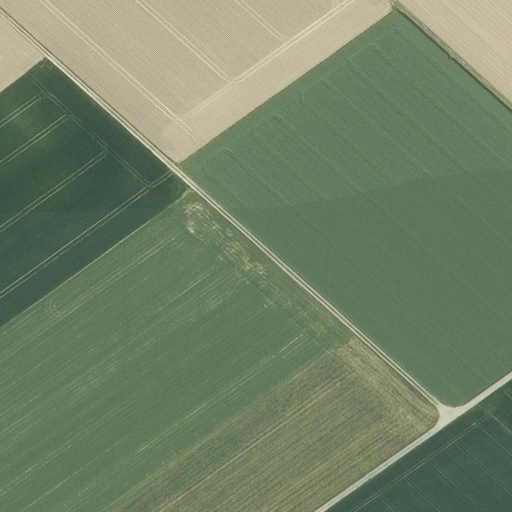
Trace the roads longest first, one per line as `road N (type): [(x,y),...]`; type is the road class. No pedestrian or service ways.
road 1 (track): [(451,418),(0,13)]
road 2 (track): [(320,511),(511,375)]
road 3 (track): [(391,0),(511,108)]
